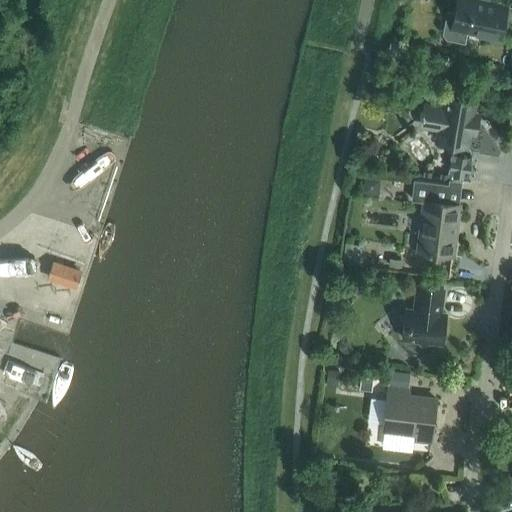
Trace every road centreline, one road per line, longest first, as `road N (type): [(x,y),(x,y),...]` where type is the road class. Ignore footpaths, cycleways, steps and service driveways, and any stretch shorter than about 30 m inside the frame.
road 1 (unclassified): [(0,231),(39,194),(112,0)]
road 2 (residential): [(486,399),(511,154)]
